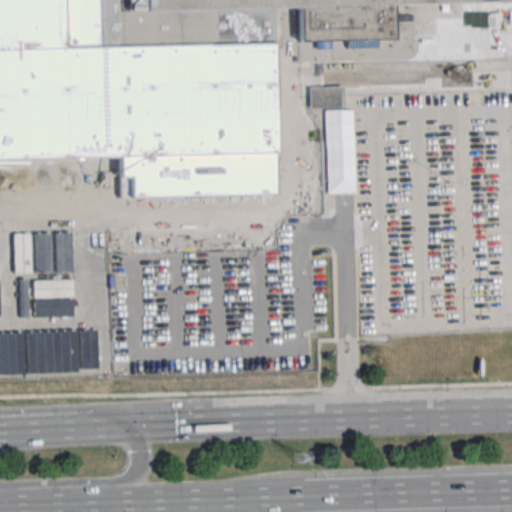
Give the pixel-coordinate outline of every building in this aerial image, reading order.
[(118,197),(272,193),(267,8),(296,7),(296,42),(392,41),(391,4),(511,1),(511,0),(0,0),(0,158),(117,156),(118,197)] [(70,155),(30,155),(30,173),(70,173),(70,155)] [(31,177),(31,193),(69,193),(69,177),(31,177)] [(71,216),(31,216),(31,226),(71,226),(71,216)] [(362,226),(355,265),(382,270),(390,231),(362,226)] [(440,232),(425,232),(425,329),(441,329),(440,232)] [(32,251),(72,251),(72,241),(32,241),(32,251)] [(73,256),(33,256),(33,273),(73,273),(73,256)]
